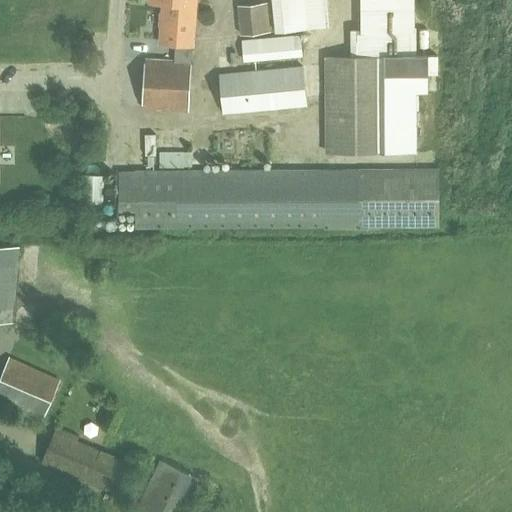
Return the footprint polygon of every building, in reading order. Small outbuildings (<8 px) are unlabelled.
[(173,62),(189,63),(190,47),(194,0),(148,0),(148,4),(162,5),(159,45),(174,46),(173,62)] [(270,0),(274,32),(321,29),(328,28),(325,0),(270,0)] [(351,31),(352,56),(324,57),(325,150),(386,150),(413,150),(413,93),(428,93),(428,55),(413,55),(412,0),(361,0),(362,31),(351,31)] [(238,35),(266,34),(265,2),(237,3),(238,35)] [(243,62),(300,58),(297,37),(240,42),(243,62)] [(144,61),(141,109),(187,112),(189,63),(173,62),(144,61)] [(305,106),(301,68),(218,76),(222,114),(305,106)] [(166,158),(197,158),(197,145),(166,145),(166,158)] [(396,225),(438,225),(438,170),(136,172),(123,172),(122,228),(341,226),(341,228),(397,227),(396,225)] [(17,248),(0,246),(0,321),(11,323),(17,248)] [(79,349),(66,344),(63,354),(75,358),(79,349)] [(0,406),(41,424),(61,379),(9,358),(0,377),(0,406)] [(134,466),(133,466),(76,443),(79,436),(56,426),(41,462),(122,495),(134,466)] [(186,511),(202,480),(161,461),(136,511),(186,511)]
